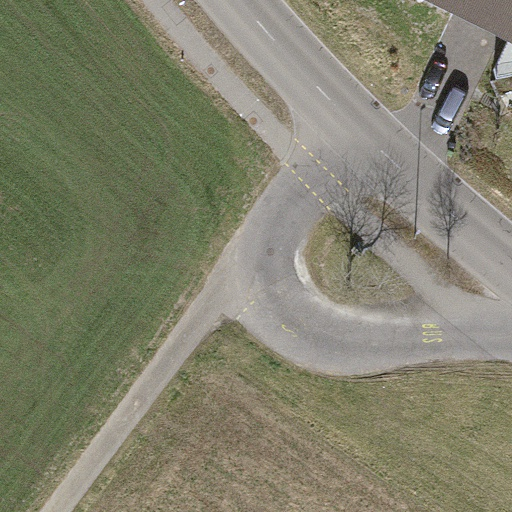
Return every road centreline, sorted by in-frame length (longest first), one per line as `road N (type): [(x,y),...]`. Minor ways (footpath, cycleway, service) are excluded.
road 1 (tertiary): [(511,262),(355,125),(241,0)]
road 2 (track): [(50,511),(205,304),(246,275)]
